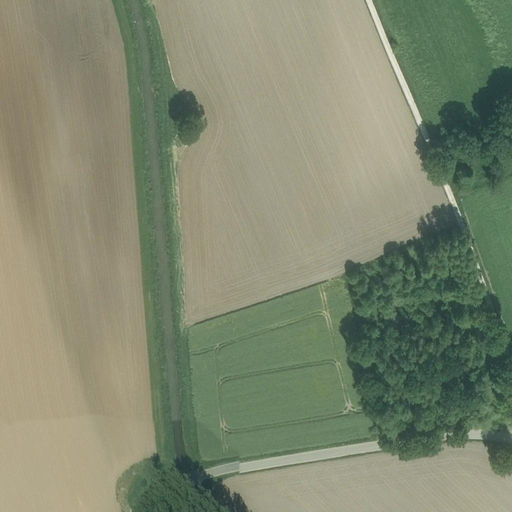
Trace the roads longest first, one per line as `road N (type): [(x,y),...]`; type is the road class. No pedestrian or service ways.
road 1 (unclassified): [(368,0),(452,200),(511,372)]
road 2 (tertiary): [(511,440),(466,434),(249,467),(162,497),(147,511)]
